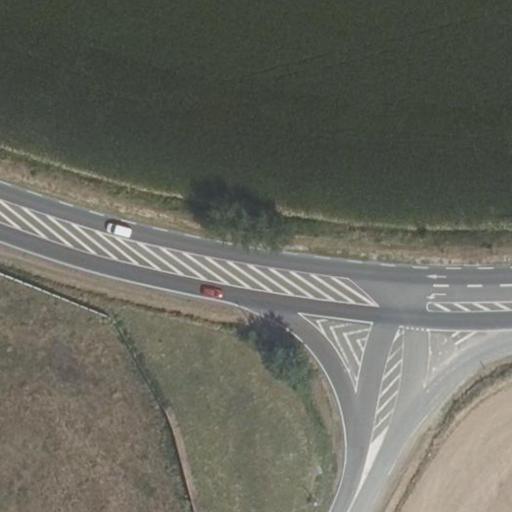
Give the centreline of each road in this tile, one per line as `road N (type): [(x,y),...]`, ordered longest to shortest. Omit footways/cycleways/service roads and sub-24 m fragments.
road 1 (secondary): [(393,273),(193,247),(0,191)]
road 2 (secondary): [(0,235),(248,297)]
road 3 (tertiary): [(248,297),(323,349),(358,428)]
road 4 (tertiary): [(400,434),(443,374),(511,333)]
road 5 (secondary): [(248,297),(380,316)]
